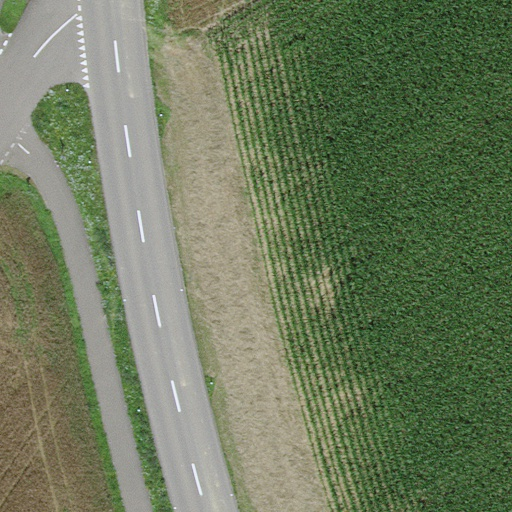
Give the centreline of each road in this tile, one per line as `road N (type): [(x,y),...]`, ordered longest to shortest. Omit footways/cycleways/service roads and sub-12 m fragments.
road 1 (tertiary): [(205,511),(153,298),(111,2)]
road 2 (track): [(0,116),(42,170),(62,214),(91,365),(133,511)]
road 3 (unclassified): [(0,104),(57,30),(111,2)]
